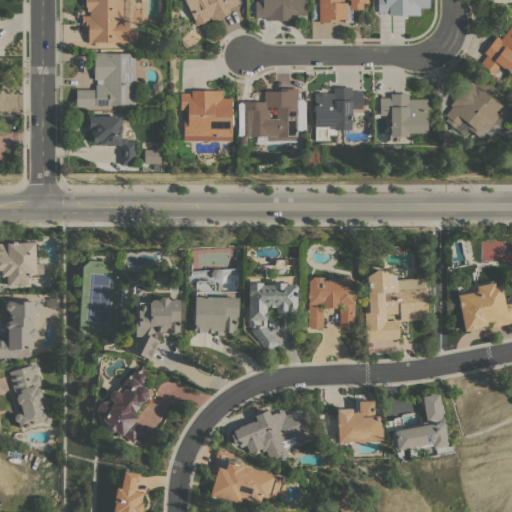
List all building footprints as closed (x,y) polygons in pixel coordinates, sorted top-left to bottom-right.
[(122,17),(128,17),(128,27),(133,27),(133,42),(121,42),(121,41),(92,41),(92,42),(88,42),(88,30),(84,30),(84,25),(82,25),(82,15),(89,15),(89,11),(86,11),(86,6),(85,6),(85,0),(129,0),(129,13),(122,13),(122,17)] [(165,0),(165,11),(157,11),(157,0),(165,0)] [(238,0),(239,2),(228,8),(230,11),(212,21),(210,15),(208,16),(209,18),(196,25),(194,21),(195,21),(191,13),(189,13),(187,8),(188,7),(184,0),(238,0)] [(306,0),(306,12),(296,12),(296,19),(266,19),(266,17),(255,17),(255,0),(306,0)] [(319,0),(368,0),(368,2),(362,2),(362,9),(349,9),(349,0),(340,0),(340,2),(347,2),(347,18),(336,18),(336,21),(319,21),(319,0)] [(429,0),(429,7),(419,7),(419,15),(388,15),(388,12),(377,12),(377,0),(429,0)] [(511,27),(511,74),(500,65),(494,74),(480,63),(487,54),(484,52),(499,32),(503,35),(510,26),(511,27)] [(140,57),(140,69),(135,69),(135,104),(111,103),(111,105),(97,105),(97,106),(76,106),(76,88),(95,89),(95,83),(103,83),(103,79),(94,79),(94,74),(92,74),(92,65),(94,65),(94,52),(105,52),(135,53),(135,57),(140,57)] [(469,80),(475,84),(481,77),(511,100),(483,135),(471,125),(464,134),(460,131),(445,120),(448,116),(445,114),(452,106),(450,104),(469,80)] [(152,88),(152,84),(155,81),(160,81),(162,85),(162,89),(159,91),(154,91),(152,88)] [(315,126),(314,126),(314,92),(317,92),(325,92),(325,93),(333,92),(333,87),(351,87),(351,90),(362,90),(362,108),(351,108),(351,129),(333,129),(333,128),(327,128),(327,139),(315,139),(315,126)] [(257,136),(248,136),(248,107),(253,107),(253,101),(264,101),(264,90),(280,90),(280,88),(297,88),(297,96),(305,96),(305,112),(297,112),(297,115),(298,115),(298,123),(297,123),(297,136),(296,136),(296,141),(278,141),(278,143),(257,143),(257,136)] [(183,140),(183,119),(181,119),(181,109),(179,109),(179,92),(191,92),(191,90),(222,90),(222,97),(231,97),(231,139),(183,140)] [(427,98),(427,132),(408,132),(408,136),(390,136),(390,114),(380,114),(380,97),(390,97),(390,93),(408,93),(408,98),(427,98)] [(120,116),(120,122),(122,122),(122,134),(120,134),(120,137),(126,137),(126,140),(135,140),(135,164),(120,164),(120,161),(119,161),(119,150),(120,150),(120,145),(117,145),(117,143),(101,143),(101,140),(98,140),(95,142),(92,142),(89,140),(89,136),(91,134),(87,135),(87,125),(89,125),(89,116),(120,116)] [(143,149),(160,149),(160,163),(143,163),(143,149)] [(0,242),(12,242),(12,241),(16,241),(16,242),(34,242),(35,262),(43,262),(43,273),(36,273),(36,274),(30,274),(30,276),(27,276),(27,278),(28,278),(28,282),(27,282),(27,284),(24,284),(22,286),(17,286),(16,284),(6,285),(6,275),(1,275),(1,274),(0,274),(0,242)] [(408,335),(402,336),(400,320),(399,320),(399,312),(386,313),(386,320),(398,319),(399,338),(366,340),(363,301),(367,301),(365,276),(378,267),(391,274),(391,275),(395,274),(395,278),(422,277),(423,285),(425,285),(427,318),(406,320),(408,335)] [(212,268),(217,268),(220,271),(220,274),(218,277),(214,278),(210,275),(210,271),(212,268)] [(308,303),(307,303),(307,298),(306,298),(306,292),(307,292),(307,281),(312,276),(344,276),(349,276),(353,280),(353,294),(354,294),(354,300),(354,326),(350,326),(350,328),(343,328),(343,326),(340,326),(339,304),(339,303),(338,303),(338,307),(322,307),(322,326),(320,326),(320,328),(310,328),(310,326),(308,326),(308,303)] [(261,282),(261,284),(271,284),(271,282),(285,282),(285,284),(291,284),(293,283),(294,284),(295,285),(296,286),(296,287),(296,288),(296,289),(295,312),(286,312),(286,316),(284,317),(281,317),(278,317),(276,316),(277,314),(276,313),(275,311),(275,306),(265,306),(266,325),(278,343),(267,351),(251,330),(251,326),(247,326),(247,282),(261,282)] [(456,294),(476,290),(475,285),(493,282),(494,285),(500,284),(504,306),(511,305),(511,310),(511,321),(490,326),(489,321),(486,321),(486,325),(479,326),(479,327),(476,328),(476,329),(468,330),(467,329),(464,330),(456,294)] [(237,317),(235,317),(235,329),(232,329),(232,332),(223,332),(223,334),(212,333),(212,332),(193,331),(193,321),(191,320),(191,312),(194,309),(194,296),(195,296),(195,291),(204,291),(204,296),(238,297),(237,317)] [(178,320),(179,320),(179,326),(178,325),(178,331),(177,331),(175,332),(174,333),(173,333),(171,333),(170,332),(169,331),(166,331),(166,330),(162,330),(162,331),(160,333),(156,333),(157,334),(156,336),(155,337),(154,338),(159,340),(150,359),(128,348),(134,335),(134,317),(135,317),(135,305),(139,301),(149,301),(151,299),(157,299),(159,297),(165,297),(168,299),(169,299),(169,297),(176,297),(176,299),(178,299),(178,320)] [(0,339),(7,339),(7,328),(6,328),(5,327),(5,325),(5,324),(5,323),(6,322),(7,320),(9,320),(9,311),(5,308),(5,303),(8,300),(36,300),(39,305),(39,316),(34,316),(34,317),(32,317),(32,327),(35,329),(35,335),(32,338),(32,348),(28,349),(28,356),(0,356),(0,339)] [(35,363),(37,371),(34,372),(34,374),(36,374),(38,376),(40,382),(39,385),(37,385),(37,388),(40,389),(42,395),(41,397),(42,400),(44,401),(45,406),(43,408),(45,408),(47,413),(49,415),(50,418),(49,421),(45,422),(42,420),(19,427),(17,421),(14,419),(13,416),(15,413),(18,412),(21,414),(23,414),(20,404),(17,402),(15,396),(17,394),(17,393),(14,393),(8,371),(35,363)] [(141,444),(135,439),(133,442),(122,433),(119,437),(113,431),(109,432),(106,429),(105,425),(107,423),(101,418),(102,417),(97,413),(97,406),(101,401),(107,400),(109,398),(109,397),(109,393),(111,390),(116,389),(116,390),(123,383),(122,382),(127,377),(128,377),(129,374),(131,374),(131,373),(136,369),(141,368),(146,372),(146,381),(143,384),(148,388),(149,395),(148,397),(146,397),(143,401),(139,401),(139,405),(134,411),(132,411),(137,417),(135,420),(142,426),(144,424),(152,431),(141,444)] [(405,459),(401,460),(401,457),(399,457),(398,455),(396,453),(395,451),(399,450),(399,449),(398,449),(397,448),(397,446),(394,432),(394,431),(395,430),(392,418),(393,418),(394,416),(399,416),(400,416),(401,418),(403,428),(422,425),(421,422),(426,421),(422,398),(422,396),(423,396),(437,393),(438,394),(438,395),(442,417),(441,418),(438,419),(439,422),(442,421),(443,421),(444,422),(448,443),(448,444),(446,446),(452,445),(453,451),(436,453),(435,448),(433,447),(433,446),(432,445),(415,448),(416,457),(410,458),(408,447),(402,448),(405,459)] [(336,408),(351,408),(351,412),(358,411),(358,400),(373,400),(373,415),(378,415),(379,421),(380,421),(380,427),(382,427),(382,439),(379,440),(379,441),(371,442),(371,440),(365,440),(364,442),(358,442),(357,441),(350,441),(350,442),(341,443),(341,441),(338,441),(336,408)] [(306,427),(307,427),(310,436),(301,440),(301,439),(297,440),(298,441),(284,447),(287,454),(279,457),(279,456),(277,456),(276,455),(269,458),(265,450),(262,451),(260,447),(247,452),(246,450),(244,450),(242,446),(239,447),(238,443),(234,445),(230,434),(234,433),(232,430),(237,428),(237,427),(252,420),(253,421),(255,420),(253,415),(267,409),(269,414),(275,412),(275,413),(283,410),(284,414),(298,408),(306,427)] [(271,500),(259,496),(258,502),(247,499),(247,500),(239,498),(238,503),(208,494),(213,474),(209,472),(215,449),(231,454),(229,461),(241,464),(241,465),(278,476),(271,500)] [(139,473),(136,490),(142,492),(140,503),(142,503),(140,511),(111,511),(112,511),(114,501),(113,501),(116,487),(120,488),(123,470),(139,473)] [(341,511),(334,503),(346,493),(361,511),(341,511)]
